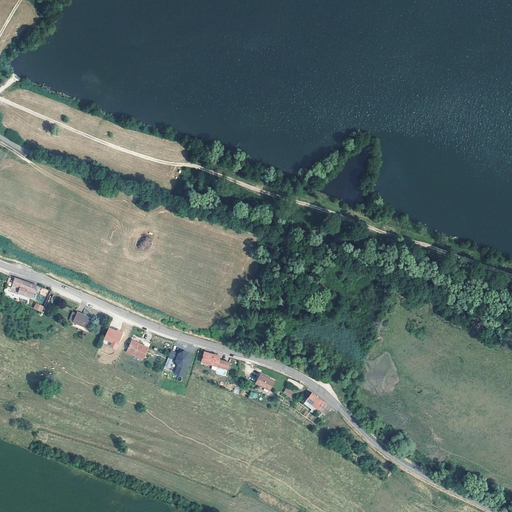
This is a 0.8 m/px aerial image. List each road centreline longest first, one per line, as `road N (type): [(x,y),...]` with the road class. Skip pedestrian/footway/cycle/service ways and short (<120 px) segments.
road 1 (secondary): [(497,511),(399,460),(295,372),(165,332),(0,264)]
road 2 (track): [(0,98),(146,157),(511,275)]
